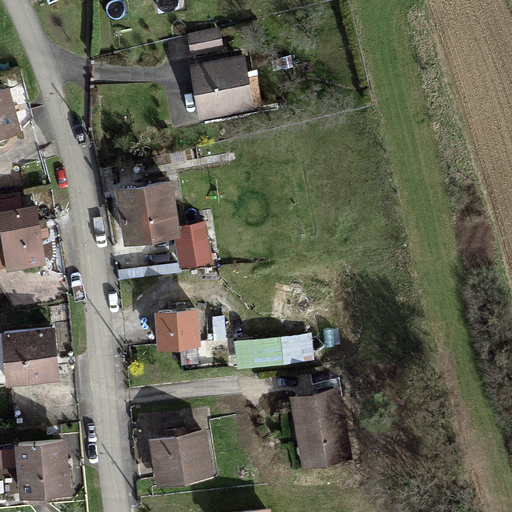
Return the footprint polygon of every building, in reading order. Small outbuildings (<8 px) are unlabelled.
[(216,28),(189,33),(193,51),(220,45),(216,28)] [(247,100),(243,78),(240,59),(195,67),(202,109),(247,101),(247,100)] [(255,76),(243,78),(247,100),(259,98),(255,76)] [(0,132),(16,128),(5,87),(0,88),(0,132)] [(167,181),(119,188),(127,237),(175,229),(167,181)] [(16,200),(0,202),(0,263),(7,262),(7,265),(43,260),(39,231),(45,230),(43,220),(37,220),(34,204),(17,207),(16,200)] [(185,224),(188,241),(177,242),(180,263),(211,258),(204,221),(185,224)] [(194,306),(157,309),(160,343),(196,340),(194,306)] [(212,338),(225,337),(224,314),(211,314),(212,338)] [(51,326),(3,330),(7,378),(56,373),(51,326)] [(282,339),(265,340),(268,362),(285,360),(282,339)] [(334,389),(295,396),(306,460),(346,453),(334,389)] [(176,434),(153,438),(159,478),(208,471),(202,430),(184,432),(183,426),(175,427),(176,434)] [(62,438),(17,442),(22,491),(66,487),(62,438)] [(0,460),(15,460),(15,443),(0,443),(0,460)]
